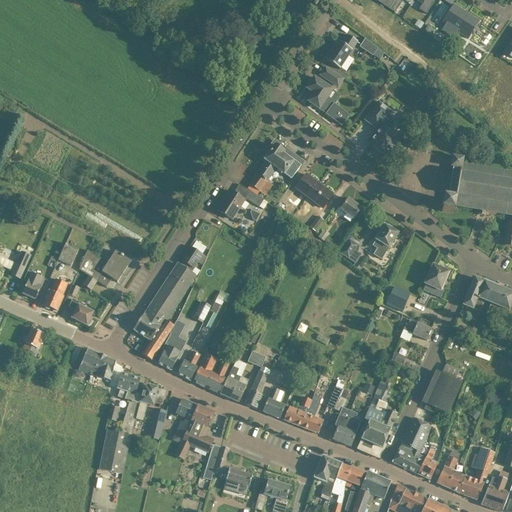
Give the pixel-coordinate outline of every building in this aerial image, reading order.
[(389,9),(395,13),(398,7),(393,4),(389,9)] [(442,22),(468,39),(480,21),(454,5),(442,22)] [(424,23),(418,20),(414,25),(420,29),(424,23)] [(427,26),(423,32),(429,35),(433,30),(427,26)] [(352,51),(358,42),(348,35),(342,44),(338,42),(326,60),(340,70),(352,51)] [(511,57),(511,38),(502,53),(502,54),(504,52),(511,57)] [(365,39),(359,47),(372,57),(378,49),(365,39)] [(325,68),(320,75),(335,85),(340,78),(325,68)] [(314,78),(307,89),(313,93),(308,102),(319,109),(320,109),(327,114),(341,125),(348,116),(334,105),(325,100),(332,90),(314,78)] [(387,156),(400,140),(391,133),(393,130),(386,125),(391,117),(388,115),(391,112),(378,102),(365,120),(377,129),(378,128),(381,131),(371,144),(376,148),(375,149),(382,154),(382,153),(387,156)] [(428,117),(429,105),(422,104),(421,116),(428,117)] [(249,185),(260,192),(274,174),(271,172),(275,166),(292,178),(303,162),(275,141),(266,152),(261,160),(265,163),(249,185)] [(504,246),(511,247),(511,173),(462,165),(463,159),(453,157),(451,167),(454,168),(448,201),(444,200),(442,212),(453,214),(455,206),(479,210),(478,215),(485,216),(486,211),(511,215),(511,220),(511,222),(509,221),(509,222),(508,222),(504,246)] [(296,189),(323,208),(333,195),(322,187),(322,188),(319,186),(319,185),(306,175),(296,189)] [(217,210),(222,213),(232,220),(245,200),(230,191),(223,203),(221,202),(217,210)] [(259,207),(263,200),(250,192),(245,199),(259,207)] [(340,200),(337,204),(342,208),(341,209),(354,219),(361,209),(348,199),(345,204),(340,200)] [(315,232),(323,220),(318,217),(310,228),(315,232)] [(385,226),(373,246),(378,249),(374,255),(382,260),(389,248),(398,234),(392,231),(392,228),(388,225),(386,226),(385,226)] [(325,239),(328,233),(323,230),(319,235),(325,239)] [(350,240),(340,254),(349,260),(358,245),(350,240)] [(78,250),(65,244),(58,260),(71,266),(78,250)] [(182,262),(179,265),(191,273),(198,263),(201,265),(206,257),(190,247),(181,261),(182,262)] [(97,282),(98,283),(107,288),(112,279),(116,282),(117,283),(118,282),(117,282),(121,276),(122,276),(122,275),(126,269),(130,262),(130,263),(131,262),(116,252),(106,267),(99,263),(101,259),(88,251),(79,270),(97,281),(97,282)] [(31,256),(22,252),(11,275),(20,280),(31,256)] [(53,268),(57,260),(51,257),(47,265),(53,268)] [(151,360),(151,361),(172,330),(185,303),(180,300),(193,281),(195,276),(191,273),(179,265),(178,265),(178,264),(177,265),(175,269),(174,269),(174,270),(171,274),(171,275),(168,279),(167,280),(168,280),(165,284),(164,285),(161,289),(161,290),(158,294),(157,295),(158,295),(155,299),(154,300),(152,304),(151,304),(151,305),(148,309),(144,315),(133,331),(151,342),(142,354),(143,355),(151,360)] [(433,266),(431,271),(426,284),(423,291),(440,299),(444,291),(441,290),(445,279),(448,281),(453,271),(444,268),(443,271),(440,269),(440,267),(436,266),(434,267),(433,266)] [(29,297),(35,300),(41,287),(42,286),(45,279),(28,272),(24,280),(28,282),(22,294),(24,295),(29,297)] [(89,277),(84,286),(91,290),(96,282),(89,277)] [(475,278),(471,288),(463,306),(473,310),(469,318),(476,321),(485,301),(492,284),(484,281),(484,282),(475,278)] [(50,292),(49,291),(43,306),(45,307),(46,309),(49,310),(51,309),(57,312),(63,297),(62,297),(67,285),(56,279),(50,292)] [(511,292),(492,284),(485,301),(491,304),(488,312),(506,320),(508,313),(511,314),(511,292)] [(79,288),(72,285),(68,294),(75,297),(79,288)] [(394,306),(393,308),(402,312),(410,294),(394,287),(387,303),(394,306)] [(239,309),(243,300),(235,296),(231,305),(239,309)] [(85,306),(73,300),(69,307),(76,311),(72,318),(87,326),(90,325),(92,321),(91,318),(93,313),(84,309),(85,306)] [(193,319),(202,324),(211,307),(201,303),(193,319)] [(202,326),(209,330),(217,315),(210,311),(202,326)] [(431,330),(427,328),(417,323),(409,320),(407,325),(406,324),(403,331),(412,334),(412,335),(426,341),(431,330)] [(263,332),(266,327),(260,324),(257,329),(263,332)] [(22,352),(35,358),(45,335),(32,329),(22,352)] [(247,340),(254,344),(260,333),(253,329),(247,340)] [(165,351),(158,364),(171,371),(180,353),(186,342),(170,334),(162,349),(165,351)] [(102,355),(88,349),(79,371),(90,375),(92,371),(93,369),(91,369),(93,365),(97,367),(102,355)] [(184,361),(178,374),(177,374),(191,381),(198,368),(194,366),(200,356),(193,352),(187,363),(184,361)] [(259,355),(252,352),(248,362),(254,365),(259,355)] [(403,365),(406,358),(395,353),(392,360),(403,365)] [(97,377),(111,381),(116,362),(102,355),(97,367),(93,365),(91,369),(93,369),(92,371),(90,375),(97,377)] [(193,383),(206,389),(213,374),(211,372),(216,360),(206,355),(200,367),(193,383)] [(389,377),(395,363),(390,361),(384,375),(389,377)] [(206,389),(220,395),(227,380),(223,378),(228,365),(222,362),(216,375),(213,374),(206,389)] [(424,409),(435,414),(437,409),(448,414),(462,383),(460,382),(464,373),(446,365),(442,374),(440,373),(426,404),(424,409)] [(304,366),(300,376),(310,381),(315,371),(304,366)] [(233,367),(227,380),(220,395),(230,400),(241,377),(236,375),(238,370),(233,367)] [(251,391),(245,405),(256,409),(262,395),(260,394),(268,376),(259,372),(251,391)] [(108,430),(100,470),(124,474),(131,436),(141,396),(135,394),(140,379),(123,373),(118,389),(121,390),(119,397),(128,400),(127,403),(129,403),(120,432),(108,430)] [(241,377),(230,400),(239,403),(246,387),(245,386),(248,381),(241,377)] [(377,458),(378,459),(390,431),(390,430),(397,415),(388,411),(387,413),(384,412),(387,404),(381,402),(384,399),(390,384),(382,381),(365,420),(370,422),(358,450),(359,450),(377,458)] [(314,392),(316,386),(310,383),(307,389),(314,392)] [(371,395),(374,387),(366,384),(363,391),(371,395)] [(144,387),(138,414),(140,415),(141,411),(145,412),(147,404),(154,406),(154,403),(162,404),(165,392),(157,390),(158,388),(148,386),(148,388),(144,387)] [(327,407),(334,410),(340,397),(343,391),(336,387),(327,407)] [(284,393),(280,391),(274,389),(270,400),(268,399),(263,412),(281,419),(281,418),(280,418),(285,406),(279,404),(284,393)] [(497,400),(500,392),(492,390),(490,397),(497,400)] [(297,411),(289,407),(284,421),(301,428),(306,414),(311,401),(302,397),(297,411)] [(334,410),(340,413),(342,408),(343,408),(347,400),(346,400),(340,397),(334,410)] [(183,441),(188,430),(198,406),(182,399),(176,413),(187,418),(185,423),(184,422),(177,438),(183,441)] [(311,407),(310,407),(312,401),(311,401),(306,414),(301,428),(318,434),(323,421),(314,418),(318,410),(316,409),(317,406),(312,404),(311,407)] [(111,406),(108,420),(115,422),(119,408),(111,406)] [(203,438),(204,437),(208,428),(214,414),(198,406),(188,430),(203,438)] [(476,420),(480,415),(476,411),(471,416),(476,420)] [(159,412),(157,423),(162,424),(165,414),(159,412)] [(361,421),(355,418),(348,415),(347,419),(348,420),(342,435),(344,435),(340,443),(351,448),(351,447),(356,433),(356,432),(359,426),(361,421)] [(348,420),(347,419),(339,416),(335,426),(338,428),(333,440),(340,443),(344,435),(342,435),(348,420)] [(401,444),(416,451),(419,445),(423,447),(428,436),(424,434),(428,425),(413,418),(401,444)] [(190,445),(208,453),(213,441),(204,437),(203,438),(188,430),(183,441),(176,456),(184,460),(190,445)] [(206,469),(203,478),(211,481),(214,471),(215,472),(221,448),(214,445),(213,446),(212,449),(211,451),(206,469)] [(401,446),(400,446),(393,463),(418,475),(423,464),(428,466),(430,460),(426,458),(401,447),(401,446)] [(222,447),(221,448),(215,472),(228,475),(226,480),(249,487),(252,476),(236,471),(236,469),(224,466),(229,450),(222,447)] [(477,500),(479,496),(484,484),(481,483),(483,478),(486,479),(494,454),(480,448),(473,468),(478,469),(475,480),(470,479),(463,495),(477,500)] [(429,450),(426,458),(430,460),(428,466),(423,464),(418,475),(431,481),(431,480),(430,480),(438,464),(433,461),(434,459),(431,458),(434,452),(429,450)] [(436,483),(459,494),(463,495),(470,479),(465,477),(452,471),(457,460),(449,456),(437,483),(436,483)] [(323,457),(321,462),(314,478),(326,483),(321,494),(330,499),(332,493),(340,470),(342,465),(323,457)] [(342,465),(340,470),(332,493),(339,495),(336,503),(335,502),(332,511),(339,511),(344,497),(345,486),(347,482),(352,469),(342,465)] [(352,469),(347,482),(353,484),(351,490),(357,492),(364,473),(352,469)] [(481,505),(500,511),(501,511),(509,493),(503,490),(509,475),(500,472),(498,480),(492,477),(481,505)] [(367,473),(366,474),(358,495),(352,511),(364,511),(370,495),(384,500),(391,483),(367,473)] [(275,502),(274,505),(272,511),(285,511),(289,502),(286,501),(290,487),(268,481),(266,487),(262,485),(263,484),(262,484),(255,509),(262,511),(265,499),(275,502)] [(397,485),(397,486),(390,500),(390,503),(388,508),(395,511),(419,511),(426,499),(397,485)] [(511,511),(511,485),(509,493),(501,511),(511,511)] [(204,499),(206,492),(198,490),(197,497),(204,499)] [(348,511),(352,511),(358,495),(350,492),(344,511),(348,511)] [(450,511),(451,511),(428,500),(421,511),(450,511)]
